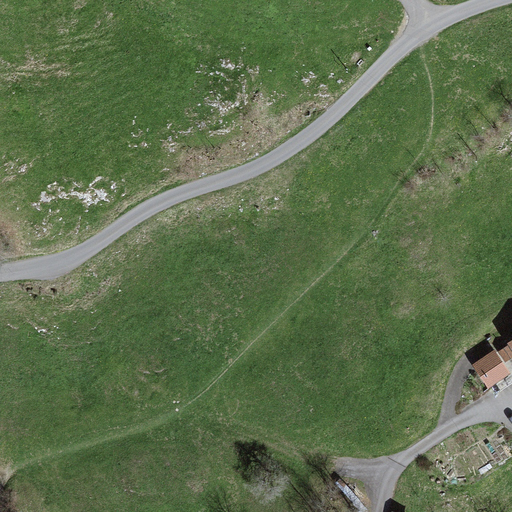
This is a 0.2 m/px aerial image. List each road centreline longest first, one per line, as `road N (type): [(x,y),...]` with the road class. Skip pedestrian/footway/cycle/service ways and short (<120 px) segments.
road 1 (tertiary): [(496,0),(429,26),(269,163),(145,210),(78,254),(0,272)]
road 2 (track): [(381,511),(394,475),(413,453),(505,400)]
